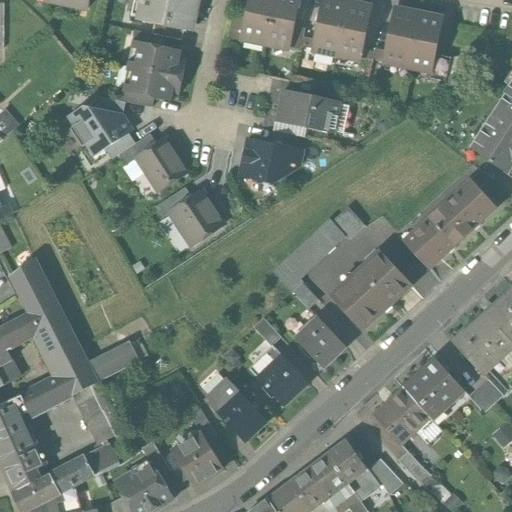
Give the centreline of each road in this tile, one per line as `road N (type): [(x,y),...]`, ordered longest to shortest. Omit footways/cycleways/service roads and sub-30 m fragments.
road 1 (residential): [(207,511),(277,462),(511,248)]
road 2 (residential): [(221,0),(202,111),(229,128)]
